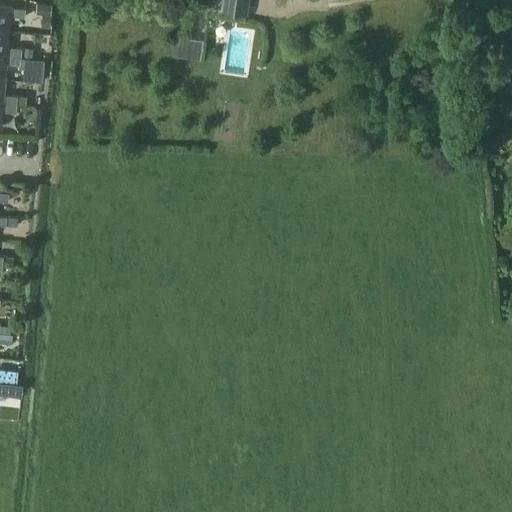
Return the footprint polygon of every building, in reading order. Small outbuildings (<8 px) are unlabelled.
[(0,5),(0,30),(10,32),(11,16),(25,17),(26,9),(12,7),(0,5)] [(10,32),(0,30),(0,54),(22,57),(22,48),(8,47),(10,32)] [(190,38),(188,58),(204,59),(206,40),(190,38)] [(21,58),(22,57),(0,54),(0,78),(5,79),(7,64),(21,65),(21,58)] [(44,60),(21,58),(21,65),(26,66),(25,80),(42,82),(44,60)] [(18,96),(4,95),(5,79),(0,78),(0,102),(17,104),(18,96)] [(26,105),(27,97),(18,96),(17,104),(26,105)] [(3,112),(17,113),(17,104),(0,102),(0,127),(1,128),(3,112)] [(0,201),(9,202),(9,193),(0,192),(0,201)]
